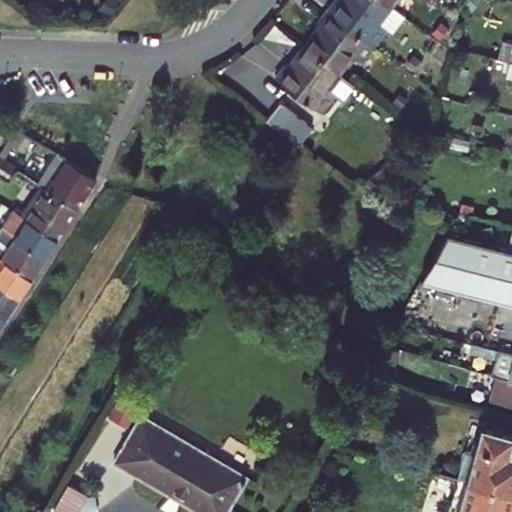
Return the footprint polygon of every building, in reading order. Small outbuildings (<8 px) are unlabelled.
[(340,0),(334,8),(380,42),(388,32),(393,36),(409,15),(394,4),(388,0),(340,0)] [(324,22),(327,25),(311,46),(344,70),(356,54),(366,61),(380,42),(334,8),(324,22)] [(357,80),(344,70),(311,46),(296,67),(292,64),(281,78),(327,112),(343,90),(347,93),(357,80)] [(511,76),(511,58),(494,54),(490,71),(511,76)] [(318,125),(286,101),(272,119),(305,143),(318,125)] [(26,163),(44,136),(24,124),(4,149),(26,163)] [(84,201),(102,173),(63,149),(46,176),(54,182),(84,201)] [(0,158),(0,162),(27,179),(33,170),(4,153),(0,158)] [(84,201),(54,182),(35,212),(32,214),(62,234),(84,201)] [(19,235),(48,255),(62,234),(32,214),(35,212),(26,206),(13,226),(21,231),(19,235)] [(0,236),(2,238),(0,242),(0,249),(7,254),(6,255),(35,275),(48,255),(19,235),(21,231),(13,226),(0,216),(0,236)] [(511,221),(508,221),(502,244),(511,246),(511,221)] [(511,246),(502,244),(452,232),(426,277),(511,299),(511,246)] [(0,278),(23,294),(35,275),(6,255),(7,254),(0,249),(0,278)] [(0,278),(0,304),(11,312),(23,294),(0,278)] [(0,328),(11,312),(0,304),(0,328)] [(472,355),(470,364),(503,373),(511,375),(511,350),(467,338),(463,353),(472,355)] [(511,375),(503,373),(496,398),(511,402),(511,375)] [(144,412),(116,459),(204,511),(226,511),(249,476),(144,412)] [(465,446),(457,473),(469,476),(511,487),(511,450),(511,451),(511,449),(511,430),(484,423),(477,450),(465,446)] [(509,511),(511,501),(511,487),(469,476),(458,511),(509,511)] [(70,480),(56,506),(67,511),(76,511),(88,490),(70,480)]
